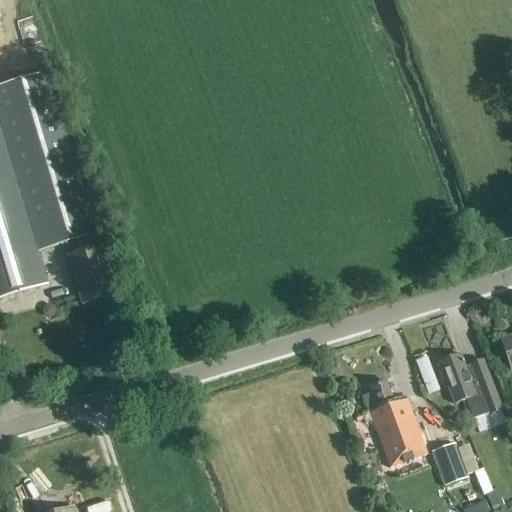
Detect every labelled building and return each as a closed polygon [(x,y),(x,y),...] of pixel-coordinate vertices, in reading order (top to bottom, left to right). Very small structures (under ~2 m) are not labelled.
[(97,250),(93,236),(96,236),(46,74),(0,88),(0,300),(48,286),(38,254),(71,244),(75,257),(69,258),(83,306),(114,297),(99,249),(97,250)] [(511,339),(501,343),(511,373),(511,372),(511,339)] [(466,371),(460,357),(439,365),(454,406),(466,401),(475,424),(501,413),(481,363),(471,368),(471,369),(466,371)] [(394,404),(386,384),(370,390),(372,394),(363,398),(369,413),(355,417),(357,423),(364,421),(365,425),(373,423),(391,470),(428,456),(407,400),(394,404)] [(445,488),(467,480),(455,446),(432,455),(445,488)]
